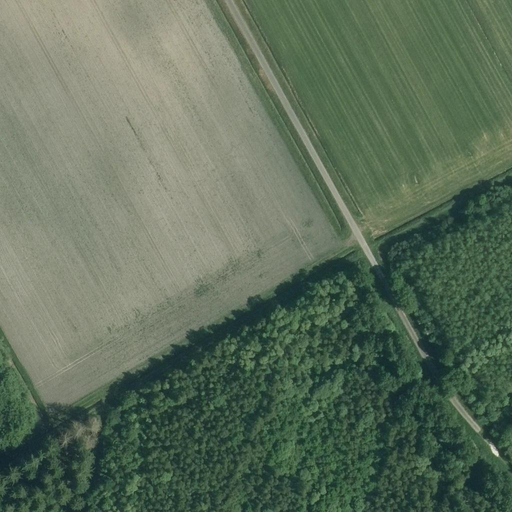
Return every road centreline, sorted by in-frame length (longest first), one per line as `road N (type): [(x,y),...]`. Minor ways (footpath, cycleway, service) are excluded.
road 1 (unclassified): [(484,438),(434,371),(228,0)]
road 2 (track): [(511,172),(109,397)]
